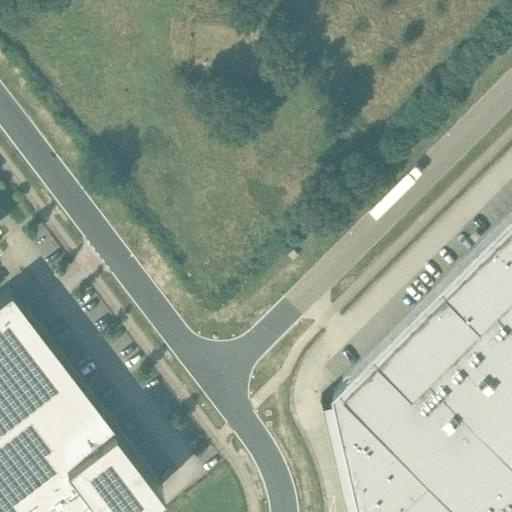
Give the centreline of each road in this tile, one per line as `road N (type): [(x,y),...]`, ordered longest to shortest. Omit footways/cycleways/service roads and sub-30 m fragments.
road 1 (unclassified): [(215,378),(511,88)]
road 2 (unclassified): [(0,103),(215,378)]
road 3 (unclassified): [(215,378),(282,486),(281,511)]
